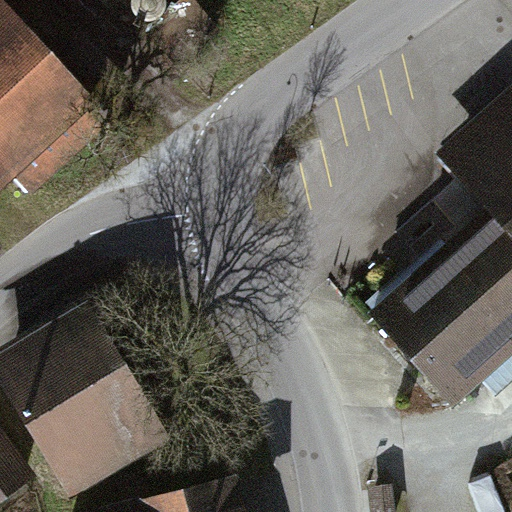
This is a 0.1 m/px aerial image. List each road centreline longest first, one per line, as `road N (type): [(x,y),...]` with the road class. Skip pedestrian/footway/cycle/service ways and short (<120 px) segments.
road 1 (unclassified): [(222,214),(241,274),(309,406),(333,511)]
road 2 (residential): [(222,214),(230,165),(254,123),(415,0)]
road 3 (residential): [(0,298),(50,256),(98,231),(222,214)]
